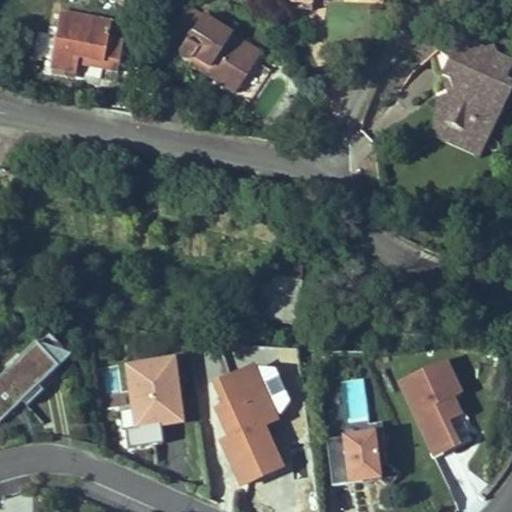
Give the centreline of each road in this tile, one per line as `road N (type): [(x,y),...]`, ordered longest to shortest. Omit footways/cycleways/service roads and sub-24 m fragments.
road 1 (residential): [(317,178),(0,100)]
road 2 (residential): [(511,306),(420,274),(317,178)]
road 3 (residential): [(317,178),(365,82),(436,0)]
road 4 (residential): [(0,469),(54,462),(190,511)]
